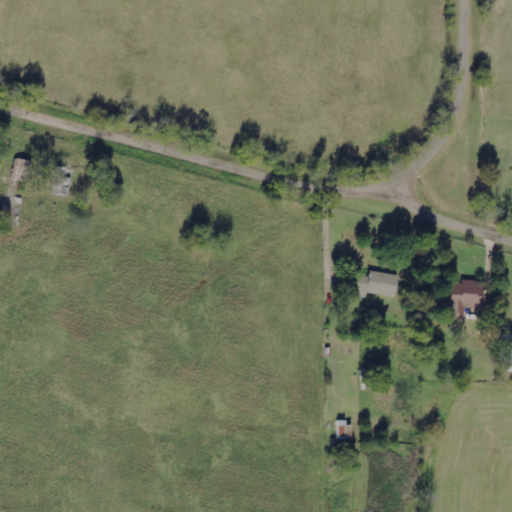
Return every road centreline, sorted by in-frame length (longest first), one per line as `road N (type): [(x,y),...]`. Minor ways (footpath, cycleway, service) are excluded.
road 1 (residential): [(511,243),(390,200),(317,192),(0,109)]
road 2 (residential): [(398,203),(462,117),(472,0)]
